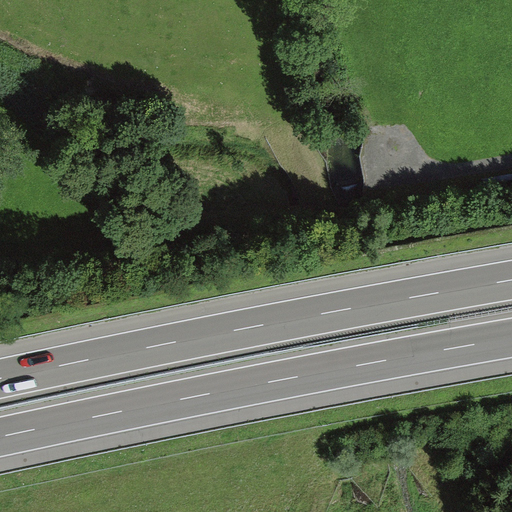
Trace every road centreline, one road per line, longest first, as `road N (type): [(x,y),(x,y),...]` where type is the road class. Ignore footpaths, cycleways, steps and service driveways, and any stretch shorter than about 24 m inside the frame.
road 1 (motorway): [(0,438),(511,340)]
road 2 (motorway): [(511,280),(0,378)]
road 3 (track): [(396,136),(403,181),(511,163)]
